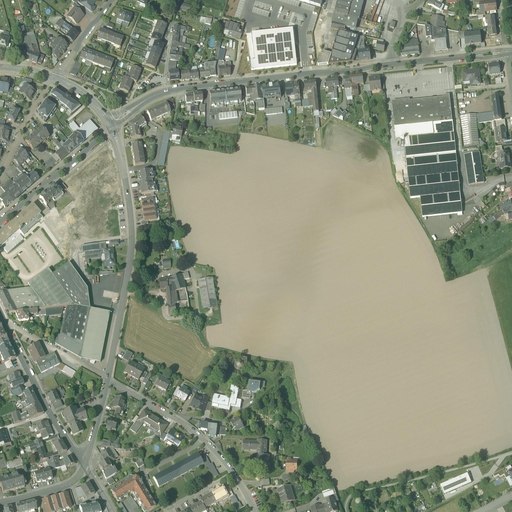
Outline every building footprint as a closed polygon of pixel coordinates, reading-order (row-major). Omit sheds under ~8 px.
[(82,0),(79,4),(91,13),(94,8),(92,6),(95,0),(82,0)] [(322,0),(294,0),(320,8),(322,0)] [(345,32),(346,27),(352,5),(353,0),(338,0),(336,7),(334,15),(331,30),(339,31),(331,55),(328,65),(354,62),(357,51),(354,50),(358,36),(345,32)] [(363,0),(353,0),(352,5),(346,27),(356,30),(358,20),(359,20),(363,0)] [(379,0),(377,0),(369,22),(371,23),(379,0)] [(384,0),(383,0),(381,0),(373,24),(375,25),(384,0)] [(444,6),(441,5),(438,4),(439,2),(434,0),(429,0),(428,4),(441,11),(444,6)] [(480,11),(480,13),(485,12),(496,11),(495,2),(484,3),(480,4),(481,11),(480,11)] [(81,9),(76,5),(74,3),(72,6),(74,8),(75,8),(79,12),(81,9)] [(72,21),(76,25),(84,16),(79,12),(75,8),(74,8),(67,17),(67,18),(72,21)] [(117,20),(123,22),(126,14),(120,12),(117,20)] [(132,16),(126,14),(123,22),(129,25),(132,16)] [(433,16),(431,24),(441,26),(442,22),(443,18),(433,16)] [(487,23),(488,28),(495,27),(494,17),(485,18),(485,23),(487,23)] [(55,26),(59,29),(61,27),(64,23),(60,20),(55,26)] [(61,27),(69,33),(71,29),(64,23),(61,27)] [(158,23),(155,29),(164,32),(166,26),(158,23)] [(240,27),(235,26),(234,30),(232,37),(240,40),(242,33),(238,32),(240,27)] [(431,38),(431,41),(447,40),(445,30),(425,26),(426,38),(431,38)] [(496,36),(495,27),(488,28),(489,37),(496,36)] [(232,37),(234,30),(231,29),(226,28),(224,35),(232,37)] [(78,34),(71,29),(69,33),(66,37),(73,42),(78,34)] [(155,29),(153,35),(161,38),(164,32),(155,29)] [(97,39),(102,40),(105,32),(100,30),(97,39)] [(250,61),(251,71),(297,66),(293,30),(252,34),(255,61),(250,61)] [(111,34),(105,32),(102,40),(108,43),(111,34)] [(117,37),(111,34),(108,43),(114,45),(117,37)] [(464,35),(465,39),(466,46),(480,44),(479,34),(464,35)] [(0,47),(6,49),(7,44),(9,40),(7,40),(8,37),(2,35),(1,35),(0,37),(0,47)] [(29,37),(32,47),(35,47),(36,49),(38,49),(34,35),(29,37)] [(154,42),(155,42),(159,44),(161,38),(153,35),(151,41),(154,42)] [(178,44),(184,45),(185,45),(185,38),(183,37),(179,36),(177,44),(178,44)] [(362,37),(358,36),(354,50),(357,51),(358,51),(362,37)] [(29,52),(29,53),(33,55),(31,47),(32,47),(29,37),(24,38),(27,50),(28,50),(29,52)] [(123,39),(117,37),(114,45),(120,47),(123,39)] [(54,57),(58,59),(62,54),(64,51),(67,46),(57,38),(55,41),(56,42),(54,44),(53,43),(51,46),(52,51),(54,52),(53,54),(55,55),(54,57)] [(445,39),(434,41),(436,53),(447,52),(445,39)] [(155,42),(153,48),(161,51),(163,45),(159,44),(155,42)] [(378,43),(377,43),(377,46),(376,50),(384,52),(385,45),(383,44),(378,43)] [(419,55),(418,44),(407,45),(401,46),(403,57),(419,55)] [(153,48),(151,54),(159,57),(161,51),(153,48)] [(82,60),(86,61),(89,52),(83,50),(80,59),(82,60)] [(218,56),(217,62),(220,62),(221,62),(223,62),(225,51),(219,50),(218,56)] [(358,52),(359,62),(370,60),(369,51),(358,52)] [(95,55),(89,52),(86,61),(92,64),(95,55)] [(31,62),(33,55),(29,53),(28,53),(27,54),(25,60),(31,62)] [(320,58),(318,66),(328,65),(331,55),(323,53),(321,59),(320,58)] [(151,54),(148,60),(157,63),(159,57),(151,54)] [(36,64),(36,63),(39,56),(37,56),(33,55),(31,62),(36,64)] [(101,57),(95,55),(92,64),(98,66),(101,57)] [(107,59),(101,57),(98,66),(104,68),(107,59)] [(113,62),(107,59),(104,68),(110,70),(113,62)] [(154,70),(157,63),(148,60),(146,67),(154,70)] [(209,70),(209,73),(215,72),(215,70),(215,69),(216,63),(206,65),(206,64),(205,64),(205,65),(200,65),(199,70),(199,71),(209,70)] [(222,68),(218,68),(219,77),(230,76),(229,67),(231,67),(230,66),(230,63),(223,64),(223,68),(222,68)] [(489,66),(490,75),(500,74),(499,64),(489,66)] [(132,68),(130,74),(138,77),(140,71),(132,68)] [(199,71),(200,79),(210,78),(209,73),(209,70),(199,71)] [(191,72),(189,72),(190,80),(198,79),(197,71),(191,72)] [(471,85),(471,86),(480,85),(479,75),(479,71),(474,71),(474,72),(462,73),(463,82),(470,81),(471,85)] [(168,73),(169,82),(179,82),(178,72),(174,72),(168,73)] [(181,82),(190,80),(189,72),(186,73),(180,73),(181,82)] [(130,74),(127,80),(132,82),(136,83),(138,77),(130,74)] [(362,76),(350,78),(352,90),(357,89),(357,85),(363,84),(362,76)] [(369,85),(370,92),(370,90),(381,89),(381,91),(380,77),(369,78),(369,85)] [(124,78),(122,84),(130,88),(132,82),(127,80),(126,79),(124,78)] [(345,90),(347,90),(352,90),(350,78),(343,78),(345,90)] [(305,92),(311,91),(317,90),(316,81),(304,83),(305,92)] [(128,93),(130,88),(122,84),(119,90),(128,93)] [(287,97),(294,97),(293,84),(285,85),(287,97)] [(25,85),(22,89),(31,96),(34,92),(31,90),(32,89),(30,87),(29,88),(25,85)] [(264,100),(268,99),(269,99),(269,97),(275,97),(275,98),(276,98),(281,98),(279,85),(272,86),(269,86),(262,87),(264,100)] [(264,107),(264,100),(262,87),(252,89),(253,102),(258,102),(259,107),(264,107)] [(29,100),(31,96),(22,89),(19,93),(22,95),(22,96),(24,97),(29,100)] [(253,103),(253,102),(252,89),(245,89),(246,97),(249,97),(250,103),(248,103),(248,109),(254,108),(254,103),(253,103)] [(53,96),(52,97),(59,102),(57,105),(67,111),(72,116),(80,108),(77,106),(78,106),(75,104),(70,100),(70,99),(66,96),(65,97),(60,93),(59,93),(57,92),(53,90),(51,94),(53,96)] [(239,90),(224,92),(226,105),(241,103),(239,90)] [(211,107),(226,105),(224,92),(209,93),(211,107)] [(201,94),(193,95),(194,103),(194,110),(194,113),(197,113),(198,105),(197,105),(197,103),(202,102),(201,94)] [(192,104),(194,103),(193,95),(185,96),(186,104),(192,104)] [(491,97),(493,113),(495,122),(499,121),(501,121),(498,96),(491,97)] [(392,103),(394,128),(408,127),(452,122),(449,97),(392,103)] [(38,111),(37,113),(45,123),(56,107),(45,100),(41,106),(42,106),(39,111),(38,111)] [(166,104),(168,108),(174,106),(171,100),(164,103),(165,104),(166,104)] [(147,113),(151,121),(170,112),(168,108),(166,104),(165,104),(147,113)] [(13,108),(10,114),(17,117),(20,112),(13,108)] [(338,119),(341,116),(343,114),(343,113),(339,110),(337,112),(333,116),(338,119)] [(492,122),(495,122),(493,113),(476,115),(477,124),(492,122)] [(14,123),(17,117),(10,114),(7,120),(14,123)] [(477,124),(476,115),(475,115),(460,117),(462,126),(477,124)] [(129,125),(131,140),(140,138),(139,129),(145,125),(140,117),(129,125)] [(75,133),(83,143),(98,130),(90,121),(79,130),(75,133)] [(495,130),(496,142),(502,142),(504,141),(503,138),(505,138),(504,129),(506,129),(505,126),(499,127),(499,121),(495,122),(492,122),(493,125),(495,125),(495,129),(495,130)] [(75,133),(79,130),(73,122),(69,126),(75,133)] [(405,147),(406,159),(456,154),(452,122),(408,127),(409,138),(405,139),(405,141),(404,141),(405,147)] [(462,126),(464,148),(479,146),(479,142),(477,124),(462,126)] [(405,138),(405,139),(409,138),(408,127),(394,128),(396,139),(405,138)] [(0,134),(8,136),(9,130),(4,129),(0,128),(0,134)] [(25,142),(33,151),(32,150),(35,148),(36,148),(37,148),(36,147),(42,143),(43,143),(42,142),(44,140),(45,141),(46,140),(45,139),(48,137),(49,138),(49,137),(41,128),(25,142)] [(175,144),(179,144),(183,130),(174,128),(173,132),(172,136),(176,137),(175,141),(175,144)] [(164,131),(162,143),(168,144),(169,140),(171,140),(172,136),(173,132),(170,132),(164,131)] [(74,137),(68,142),(75,150),(83,143),(75,133),(73,135),(74,137)] [(7,143),(8,136),(0,134),(0,141),(2,142),(7,143)] [(60,162),(68,155),(63,148),(59,144),(56,140),(53,143),(56,147),(57,147),(60,150),(54,155),(55,155),(59,161),(60,162)] [(67,144),(63,148),(68,155),(75,150),(68,142),(68,141),(66,143),(67,144)] [(162,143),(158,164),(164,162),(168,144),(162,143)] [(132,145),(135,166),(144,165),(141,144),(132,145)] [(18,153),(17,154),(24,163),(29,158),(26,155),(22,151),(21,149),(18,151),(18,153)] [(469,185),(469,186),(484,183),(483,183),(483,178),(479,153),(464,155),(464,156),(469,185)] [(498,155),(501,170),(511,168),(509,153),(502,154),(498,154),(498,155)] [(19,167),(24,163),(17,154),(18,155),(15,158),(16,159),(13,160),(19,167)] [(462,213),(456,154),(406,159),(410,198),(420,198),(422,217),(462,213)] [(43,166),(47,170),(56,163),(52,158),(43,166)] [(22,176),(26,180),(29,177),(25,173),(23,171),(20,173),(21,174),(22,176)] [(139,182),(140,181),(150,180),(151,180),(150,171),(138,173),(138,176),(137,176),(137,179),(139,179),(139,182)] [(30,176),(29,177),(26,180),(31,186),(39,180),(32,172),(30,174),(29,175),(30,176)] [(12,182),(13,183),(22,176),(21,174),(12,182)] [(13,183),(14,185),(22,194),(31,186),(26,180),(22,176),(13,183)] [(0,188),(6,194),(11,190),(10,189),(14,185),(13,183),(12,182),(10,180),(0,188)] [(11,190),(6,194),(13,202),(22,194),(14,185),(10,189),(11,190)] [(58,190),(61,193),(66,189),(62,185),(58,189),(58,190)] [(152,185),(151,185),(141,187),(140,187),(141,190),(139,190),(139,193),(141,193),(141,196),(154,194),(152,185)] [(54,203),(58,200),(56,198),(58,196),(61,193),(58,190),(57,191),(56,189),(54,187),(46,193),(52,200),(52,199),(53,201),(53,203),(54,202),(54,203)] [(48,204),(52,200),(46,193),(39,199),(40,199),(42,201),(40,202),(42,204),(43,203),(45,206),(46,207),(48,205),(48,204)] [(4,209),(13,202),(6,194),(0,199),(0,201),(1,203),(0,204),(3,208),(4,209)] [(46,207),(50,212),(56,207),(54,203),(54,202),(53,203),(53,201),(48,205),(46,207)] [(500,207),(501,210),(503,209),(511,205),(511,202),(508,202),(508,203),(500,207)] [(504,214),(508,215),(507,213),(511,212),(511,209),(511,205),(503,209),(501,210),(504,214)] [(39,221),(41,219),(42,218),(39,215),(32,207),(13,224),(13,223),(0,234),(0,247),(0,248),(1,247),(20,230),(24,235),(28,231),(25,228),(35,219),(38,222),(39,222),(38,222),(39,221)] [(495,221),(504,214),(501,210),(492,217),(495,221)] [(28,231),(38,222),(35,219),(25,228),(28,231)] [(19,235),(3,249),(7,254),(23,240),(19,235)] [(99,251),(98,244),(83,246),(84,253),(99,251)] [(106,250),(104,251),(104,255),(105,264),(105,268),(110,268),(110,267),(115,266),(113,250),(110,250),(106,250)] [(84,253),(85,261),(88,261),(88,259),(100,258),(100,255),(100,251),(99,251),(84,253)] [(162,262),(162,270),(171,269),(170,261),(162,262)] [(66,308),(59,338),(77,348),(80,348),(80,347),(82,347),(90,310),(87,290),(68,263),(52,275),(74,307),(66,308)] [(52,275),(48,270),(28,285),(31,289),(46,310),(63,308),(66,308),(74,307),(52,275)] [(181,275),(183,281),(189,279),(187,273),(181,275)] [(159,280),(160,290),(165,289),(167,289),(167,288),(167,286),(171,285),(172,288),(172,289),(176,288),(174,284),(183,281),(181,275),(169,279),(159,280)] [(197,281),(202,311),(217,308),(212,279),(197,281)] [(165,289),(166,293),(171,293),(173,292),(175,292),(185,289),(183,281),(174,284),(176,288),(172,289),(172,288),(167,288),(167,289),(165,289)] [(46,310),(31,289),(6,292),(5,291),(0,293),(0,299),(5,310),(7,309),(9,314),(15,313),(15,314),(28,312),(34,311),(37,311),(42,310),(45,310),(46,310)] [(173,302),(172,296),(166,296),(168,316),(175,315),(174,304),(173,302)] [(188,302),(177,303),(174,304),(175,315),(189,313),(188,302)] [(45,316),(46,316),(61,315),(62,311),(63,308),(46,310),(45,310),(46,316),(45,316)] [(80,347),(80,348),(82,349),(80,360),(94,362),(97,363),(99,363),(100,364),(110,314),(90,310),(82,347),(80,347)] [(29,321),(28,316),(28,312),(15,314),(18,321),(20,322),(29,321)] [(0,348),(9,344),(0,326),(0,348)] [(55,345),(80,360),(82,349),(80,348),(77,348),(59,338),(57,337),(55,345)] [(0,354),(3,360),(5,363),(4,363),(4,364),(10,361),(16,358),(9,344),(9,345),(9,344),(0,348),(0,354)] [(27,350),(34,363),(36,363),(45,358),(38,345),(27,350)] [(122,360),(128,363),(132,355),(126,352),(122,360)] [(36,363),(41,374),(59,365),(54,353),(45,358),(36,363)] [(128,374),(132,376),(137,368),(130,363),(124,373),(127,375),(128,374)] [(142,370),(137,368),(132,376),(135,378),(135,379),(138,381),(140,377),(143,372),(143,371),(142,370)] [(8,376),(10,381),(20,378),(21,378),(19,372),(8,376)] [(142,383),(146,385),(148,382),(150,376),(147,374),(144,380),(142,383)] [(21,380),(20,378),(10,381),(8,382),(10,385),(12,385),(13,389),(19,387),(23,385),(21,380)] [(156,387),(166,393),(170,384),(162,380),(163,379),(161,378),(156,387)] [(260,388),(261,383),(249,382),(248,391),(247,393),(251,394),(254,394),(260,390),(260,388)] [(192,393),(195,396),(201,388),(197,386),(196,387),(192,393)] [(218,409),(229,411),(230,405),(235,406),(236,400),(239,388),(232,387),(229,399),(214,396),(213,404),(219,405),(218,409)] [(181,400),(185,402),(186,401),(190,394),(186,392),(180,389),(175,398),(181,401),(181,400)] [(25,392),(23,393),(24,394),(26,399),(30,398),(34,396),(31,390),(25,392)] [(247,393),(248,391),(243,391),(241,400),(250,399),(251,394),(247,393)] [(59,402),(59,401),(55,393),(54,392),(50,394),(51,395),(47,397),(51,405),(52,405),(59,402)] [(27,408),(31,406),(38,404),(34,396),(30,398),(26,399),(24,400),(27,408)] [(200,411),(203,412),(204,410),(207,403),(208,400),(203,398),(202,399),(196,396),(190,407),(196,410),(199,411),(200,411)] [(117,409),(122,411),(123,410),(125,401),(116,398),(115,402),(113,408),(116,409),(117,409)] [(60,401),(59,402),(52,405),(54,410),(62,407),(60,401)] [(27,412),(29,416),(41,410),(38,404),(31,406),(32,407),(33,409),(28,412),(27,412)] [(76,433),(77,435),(83,432),(79,423),(82,422),(82,421),(86,419),(83,410),(77,412),(75,408),(62,414),(64,418),(67,426),(69,425),(73,434),(76,433)] [(117,409),(116,409),(114,414),(123,417),(123,415),(116,413),(117,409)] [(43,414),(41,410),(29,416),(30,420),(43,414)] [(144,411),(139,419),(143,422),(150,427),(155,419),(144,411)] [(22,422),(20,416),(19,412),(12,414),(14,424),(22,422)] [(20,416),(22,422),(30,420),(29,416),(27,416),(26,413),(20,416)] [(142,425),(143,422),(139,419),(138,418),(135,423),(130,430),(135,434),(142,425)] [(236,428),(238,431),(244,428),(238,418),(230,422),(232,426),(233,427),(231,428),(232,430),(236,428)] [(167,426),(155,419),(150,427),(157,431),(156,434),(160,436),(162,434),(167,426)] [(105,430),(115,432),(117,428),(116,427),(117,422),(108,420),(105,430)] [(47,421),(40,424),(36,425),(37,429),(39,433),(40,432),(50,429),(47,421)] [(208,424),(202,423),(201,430),(207,431),(209,431),(209,437),(216,438),(218,426),(210,425),(208,425),(208,424)] [(50,429),(40,432),(41,435),(43,440),(48,438),(48,436),(53,435),(50,429)] [(166,439),(173,444),(178,447),(181,442),(184,438),(171,430),(167,437),(166,439)] [(9,443),(7,435),(0,438),(0,443),(4,442),(4,445),(9,443)] [(164,441),(177,448),(172,445),(173,444),(166,439),(164,441)] [(31,452),(36,450),(43,448),(40,441),(34,442),(35,445),(34,445),(29,447),(31,452)] [(259,456),(267,456),(267,441),(259,441),(259,442),(243,441),(243,450),(246,451),(246,447),(250,447),(249,450),(259,450),(259,456)] [(53,445),(57,453),(59,456),(67,452),(61,442),(53,445)] [(42,461),(47,459),(45,456),(43,448),(36,450),(40,461),(42,461)] [(108,450),(114,460),(117,458),(112,450),(111,448),(110,448),(107,448),(108,450)] [(107,461),(109,464),(114,461),(114,460),(108,450),(100,455),(105,462),(107,461)] [(199,455),(183,463),(187,471),(188,473),(192,470),(192,469),(195,467),(195,468),(200,466),(199,465),(203,463),(202,460),(199,455)] [(256,464),(269,465),(269,456),(267,456),(259,456),(259,457),(256,457),(256,464)] [(207,466),(213,478),(218,475),(212,464),(210,464),(207,457),(202,460),(203,463),(205,467),(207,466)] [(58,458),(48,461),(46,462),(47,463),(48,466),(59,462),(58,458)] [(70,458),(63,461),(65,466),(66,468),(74,465),(70,458)] [(9,463),(10,469),(23,465),(21,459),(9,463)] [(290,473),(297,473),(297,461),(291,461),(291,459),(287,459),(286,471),(290,471),(290,473)] [(135,464),(138,469),(143,466),(141,460),(135,464)] [(98,466),(102,472),(111,467),(109,464),(107,461),(105,462),(98,466)] [(49,470),(50,472),(60,468),(61,468),(59,462),(48,466),(49,470)] [(184,473),(187,471),(183,463),(167,471),(171,480),(172,481),(176,479),(176,477),(179,476),(180,477),(184,474),(184,473)] [(498,476),(500,478),(504,476),(508,474),(511,471),(511,465),(497,473),(498,476)] [(111,467),(102,472),(104,475),(113,470),(111,467)] [(35,480),(36,484),(43,482),(46,482),(46,481),(52,479),(50,472),(49,470),(46,470),(46,469),(43,470),(43,471),(40,472),(39,471),(36,472),(37,473),(34,474),(34,476),(33,477),(34,480),(35,480)] [(113,470),(104,475),(105,477),(104,477),(106,480),(116,474),(113,470)] [(167,482),(171,480),(167,471),(153,478),(158,487),(162,485),(163,486),(168,483),(167,482)] [(440,486),(444,495),(471,483),(467,474),(440,486)] [(24,488),(23,481),(19,481),(19,480),(18,475),(10,477),(14,490),(24,488)] [(3,493),(14,490),(10,477),(0,479),(0,487),(1,487),(3,493)] [(130,494),(132,494),(135,479),(132,478),(132,480),(129,479),(128,481),(121,486),(120,485),(117,487),(117,488),(114,490),(114,489),(110,491),(117,501),(120,499),(120,500),(124,498),(123,497),(126,495),(127,496),(130,494)] [(139,480),(135,479),(132,494),(134,495),(135,498),(136,497),(138,500),(137,501),(139,504),(140,504),(142,506),(141,507),(143,510),(144,510),(145,511),(147,511),(156,507),(154,503),(153,504),(151,501),(152,501),(150,497),(149,498),(148,495),(148,494),(146,491),(141,484),(141,482),(138,482),(139,480)] [(88,484),(81,489),(87,499),(94,494),(88,484)] [(279,495),(281,505),(295,501),(290,486),(277,490),(274,491),(275,496),(279,495)] [(86,499),(87,499),(81,489),(80,488),(74,490),(77,500),(83,498),(84,501),(86,499)] [(223,488),(218,491),(222,500),(223,502),(224,501),(229,499),(227,496),(226,494),(225,492),(223,488)] [(329,497),(335,495),(333,488),(322,493),(324,499),(329,497)] [(218,491),(212,494),(217,503),(222,500),(218,491)] [(67,494),(58,496),(62,509),(70,507),(67,494)] [(212,494),(206,497),(211,506),(217,503),(212,494)] [(58,496),(50,499),(54,511),(62,509),(58,496)] [(201,500),(202,503),(205,509),(211,506),(206,497),(201,500)] [(45,511),(53,511),(54,511),(50,499),(42,501),(45,511)] [(334,499),(330,500),(330,501),(330,500),(331,504),(329,504),(328,505),(324,506),(325,511),(338,511),(335,502),(334,499)] [(27,511),(34,511),(36,510),(35,506),(36,506),(35,501),(25,504),(27,511)] [(202,503),(196,506),(199,511),(204,511),(206,511),(205,509),(202,503)]
